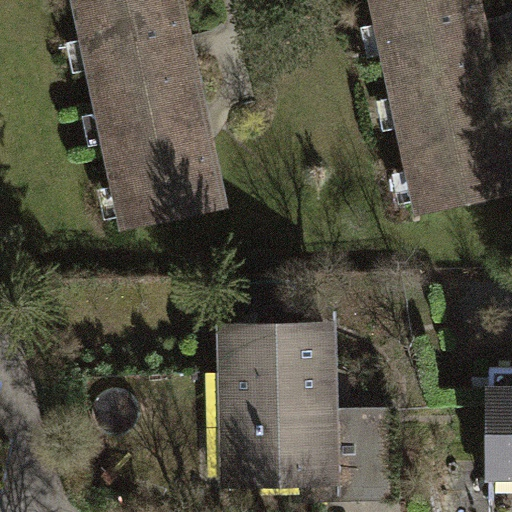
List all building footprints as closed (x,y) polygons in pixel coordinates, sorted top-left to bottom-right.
[(76,0),(121,226),(221,207),(180,0),(76,0)] [(377,0),(419,216),(511,197),(511,157),(481,0),(377,0)] [(227,333),(229,472),(330,470),(328,331),(227,333)] [(511,366),(491,367),(491,499),(511,499),(511,366)] [(394,408),(355,408),(356,500),(396,499),(394,408)]
